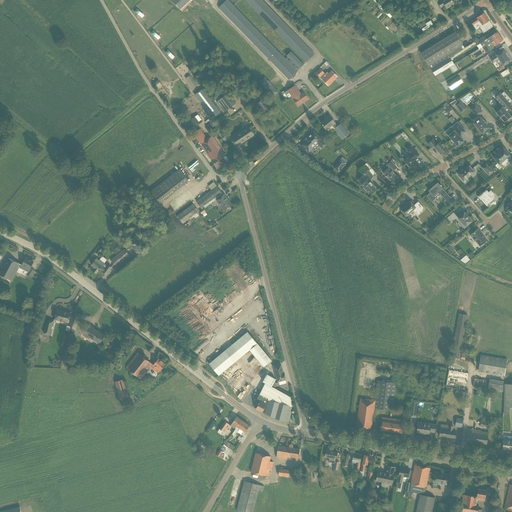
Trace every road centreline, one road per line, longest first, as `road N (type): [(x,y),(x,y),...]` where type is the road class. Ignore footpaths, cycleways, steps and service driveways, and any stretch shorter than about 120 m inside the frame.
road 1 (secondary): [(259,421),(44,254),(0,231)]
road 2 (unclassified): [(239,173),(323,103),(486,2)]
road 3 (unclassified): [(306,434),(239,173)]
road 4 (unclassified): [(239,173),(213,174),(100,0)]
